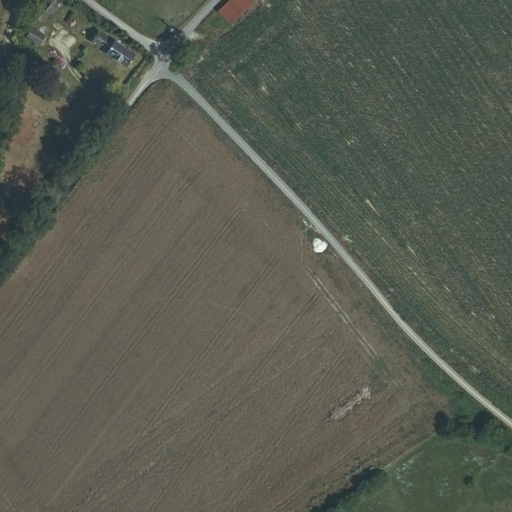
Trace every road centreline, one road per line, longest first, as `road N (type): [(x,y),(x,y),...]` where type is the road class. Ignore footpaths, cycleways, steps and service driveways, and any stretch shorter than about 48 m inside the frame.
road 1 (unclassified): [(161,63),(444,366),(511,426)]
road 2 (unclassified): [(161,63),(0,275)]
